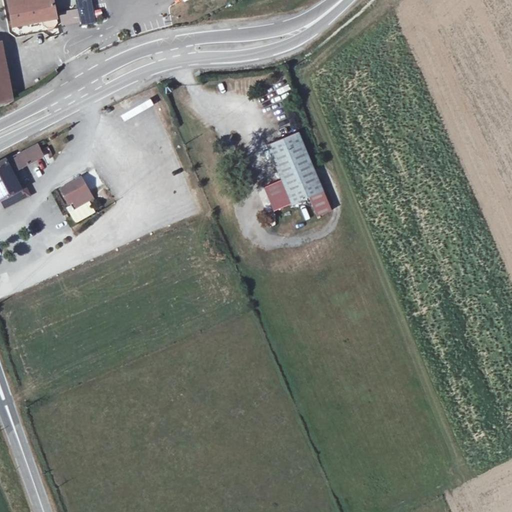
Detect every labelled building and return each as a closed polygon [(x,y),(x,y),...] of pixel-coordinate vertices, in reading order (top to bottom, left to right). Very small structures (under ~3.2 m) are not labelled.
[(13,0),(7,1),(13,28),(42,22),(43,27),(46,30),(56,28),(57,22),(53,0),(13,0)] [(75,0),(77,10),(59,12),(61,26),(93,22),(90,0),(75,0)] [(297,132),(266,145),(288,195),(292,204),(322,191),(318,182),(297,132)] [(3,160),(0,161),(0,208),(0,209),(26,197),(14,170),(42,158),(36,146),(3,161),(3,160)] [(80,177),(57,189),(65,204),(73,216),(94,202),(87,192),(80,177)]
